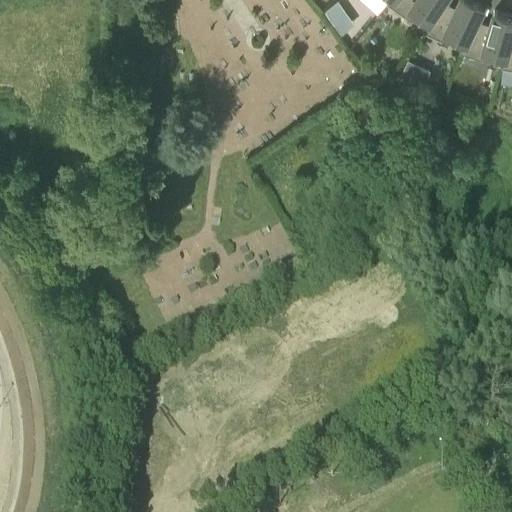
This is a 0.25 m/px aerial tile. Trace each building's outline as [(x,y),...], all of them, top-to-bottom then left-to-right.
[(346,10),(338,0),(335,0),(325,8),(333,19),(346,10)] [(366,0),(378,11),(388,1),(388,0),(366,0)] [(437,6),(441,0),(388,0),(388,1),(413,18),(417,11),(428,18),(429,17),(437,6)] [(471,26),(472,26),(483,3),(476,0),(457,0),(454,8),(450,6),(447,7),(445,10),(437,6),(429,17),(428,18),(428,19),(422,28),(450,41),(453,33),(465,38),(466,37),(466,38),(471,26)] [(509,40),(510,40),(511,32),(511,14),(493,9),(489,25),(485,24),(482,26),(481,29),(472,26),(471,26),(466,38),(466,37),(465,38),(466,39),(460,51),(490,59),(492,50),(505,54),(505,53),(506,53),(509,40)] [(511,40),(510,40),(509,40),(506,53),(505,53),(505,54),(506,54),(502,65),(511,66),(511,40)] [(423,82),(428,72),(414,65),(406,62),(401,72),(409,76),(423,82)]
